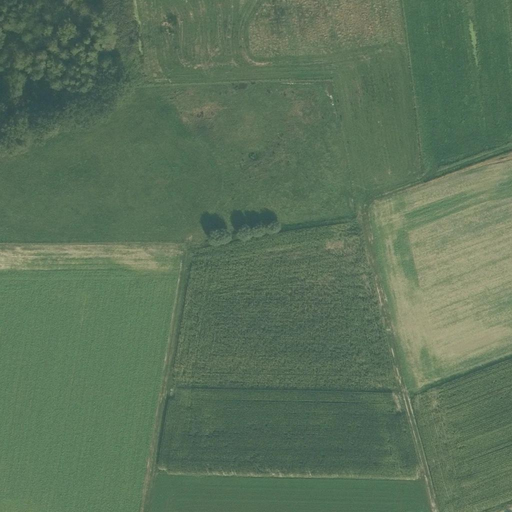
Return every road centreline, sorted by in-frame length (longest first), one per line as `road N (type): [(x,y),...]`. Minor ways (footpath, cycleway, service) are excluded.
road 1 (track): [(436,511),(352,204),(511,144)]
road 2 (track): [(145,511),(190,227)]
